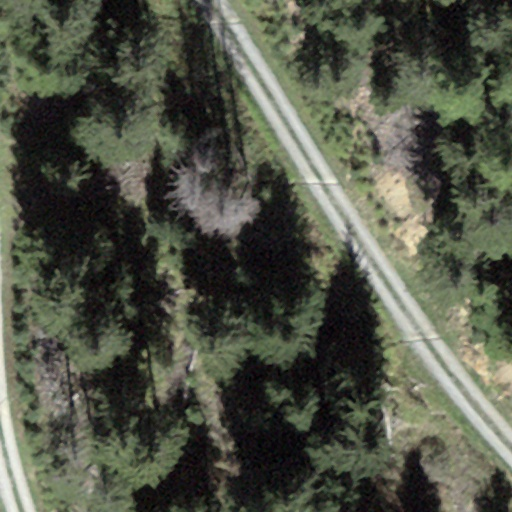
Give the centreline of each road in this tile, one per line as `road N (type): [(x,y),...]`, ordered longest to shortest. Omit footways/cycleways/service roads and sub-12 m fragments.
road 1 (track): [(221,0),(462,376),(511,433)]
road 2 (track): [(22,511),(7,468),(0,390)]
